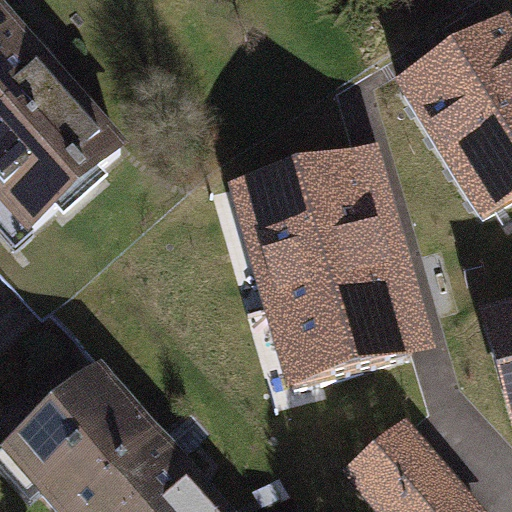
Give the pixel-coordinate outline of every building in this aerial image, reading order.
[(400,76),(483,214),(511,196),(511,21),(506,12),(400,76)] [(0,33),(0,226),(30,260),(125,176),(0,33)] [(378,142),(235,180),(288,382),(432,344),(378,142)] [(511,301),(487,308),(511,399),(511,301)] [(212,511),(102,386),(5,470),(41,511),(212,511)] [(389,511),(473,511),(407,435),(359,477),(389,511)]
